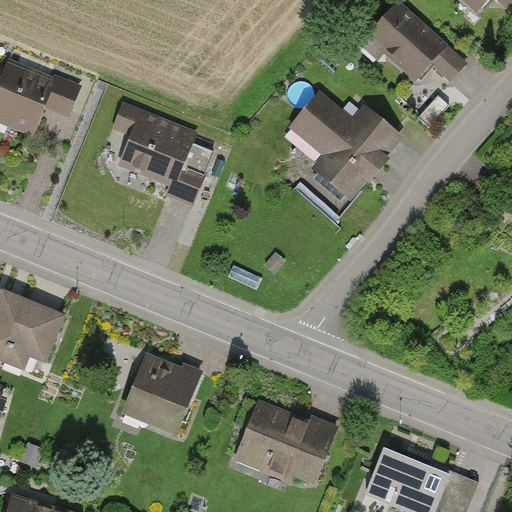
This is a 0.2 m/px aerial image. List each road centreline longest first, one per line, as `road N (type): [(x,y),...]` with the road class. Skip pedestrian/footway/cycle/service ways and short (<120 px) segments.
road 1 (residential): [(295,351),(511,91)]
road 2 (residential): [(0,231),(295,351)]
road 3 (residential): [(295,351),(511,442)]
